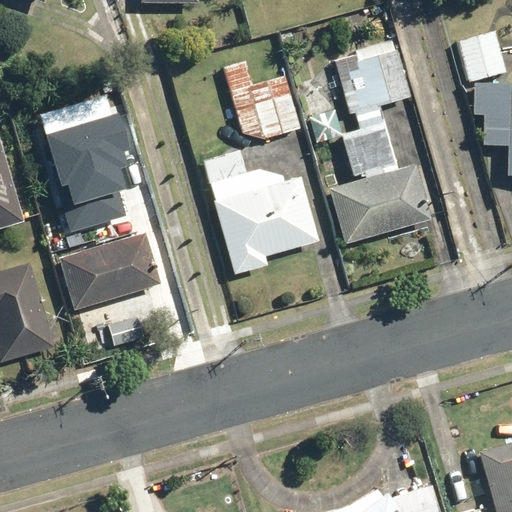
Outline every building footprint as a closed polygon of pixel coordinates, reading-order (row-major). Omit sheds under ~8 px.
[(462,41),(455,42),(466,84),(504,74),(493,33),(478,36),(478,33),(461,37),(462,41)] [(392,42),(329,60),(345,116),(352,114),(357,133),(338,138),(350,181),(323,188),(340,247),(427,222),(410,164),(392,169),(375,108),(408,99),(392,42)] [(220,67),(238,136),(259,142),(299,132),(284,77),(249,86),(242,61),(220,67)] [(511,85),(471,85),(469,117),(481,118),(479,147),(505,148),(504,177),(511,177),(511,85)] [(39,136),(65,229),(126,212),(114,170),(120,166),(118,158),(127,155),(116,114),(39,136)] [(0,228),(25,220),(0,150),(0,228)] [(237,151),(198,162),(205,186),(244,175),(237,151)] [(261,257),(314,243),(297,179),(209,203),(229,278),(264,268),(261,257)] [(142,233),(50,258),(65,314),(157,288),(142,233)] [(0,268),(0,363),(48,347),(19,262),(0,268)] [(511,511),(511,445),(476,455),(490,511),(511,511)] [(388,498),(376,486),(332,511),(302,511),(293,511),(292,511),(436,511),(428,485),(388,498)]
